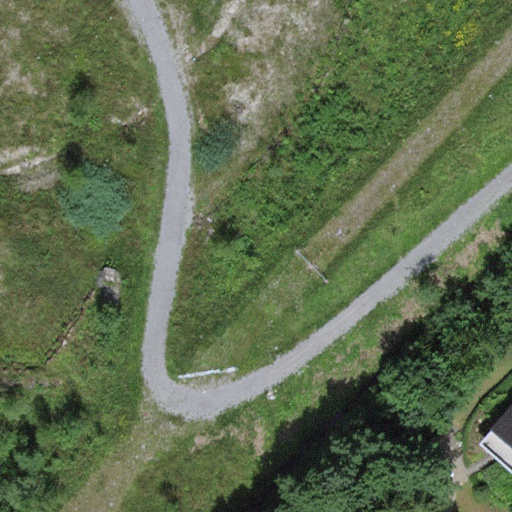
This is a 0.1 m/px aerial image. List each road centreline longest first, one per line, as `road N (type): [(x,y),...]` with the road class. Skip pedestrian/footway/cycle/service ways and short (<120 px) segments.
road 1 (track): [(511,178),(359,309),(243,393),(222,402),(178,399),(158,374),(156,346),(180,189),(179,106),(142,0)]
road 2 (track): [(121,511),(178,399),(511,67)]
